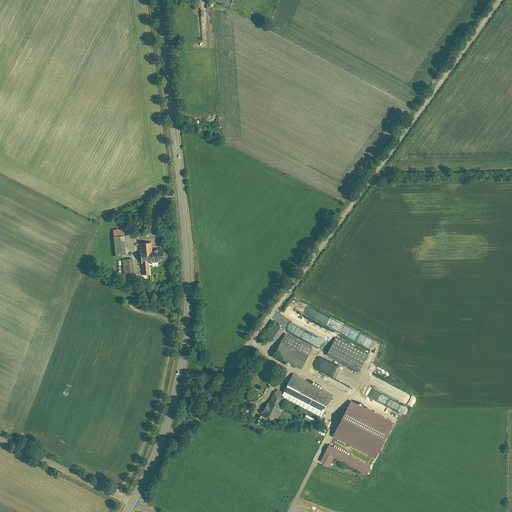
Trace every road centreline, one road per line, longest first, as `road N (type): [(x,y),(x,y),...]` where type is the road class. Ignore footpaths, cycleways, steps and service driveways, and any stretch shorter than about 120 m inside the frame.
road 1 (secondary): [(132,501),(175,393),(188,307),(158,0)]
road 2 (residential): [(132,501),(0,435)]
